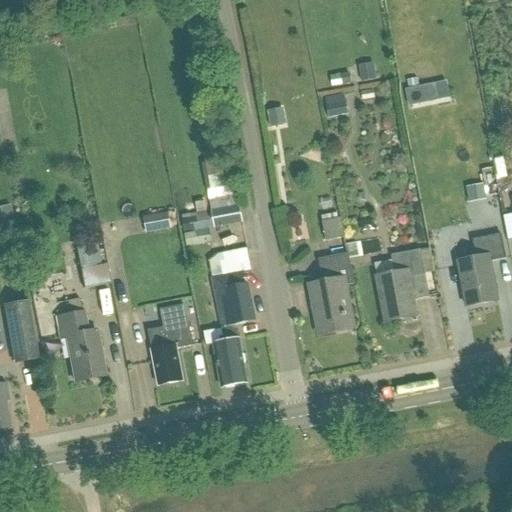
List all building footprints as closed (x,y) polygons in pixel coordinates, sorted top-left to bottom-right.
[(417,80),(407,82),(409,90),(419,88),(417,80)] [(446,83),(426,87),(429,103),(449,99),(446,83)] [(390,84),(374,87),(382,135),(398,132),(390,84)] [(326,107),(329,119),(348,116),(346,103),(326,107)] [(486,185),(469,188),(471,203),(488,200),(486,185)] [(214,229),(242,224),(239,206),(211,211),(214,229)] [(180,216),(183,239),(210,235),(207,212),(180,216)] [(142,232),(166,231),(165,214),(141,215),(142,232)] [(325,242),(345,238),(341,219),(321,223),(325,242)] [(467,308),(498,302),(490,262),(506,259),(501,236),(473,242),(477,259),(458,263),(467,308)] [(377,238),(350,244),(353,256),(379,250),(377,238)] [(77,286),(105,284),(104,264),(96,264),(95,242),(74,243),(77,286)] [(212,280),(244,274),(251,272),(246,250),(219,255),(209,263),(212,280)] [(386,323),(416,317),(409,278),(425,275),(420,252),(392,257),(393,262),(375,265),(378,279),(386,323)] [(320,336),(353,330),(345,287),(354,286),(348,255),(321,260),(326,284),(311,287),(320,336)] [(223,389),(247,384),(236,327),(254,323),(244,274),(212,280),(224,338),(221,339),(222,344),(214,345),(223,389)] [(13,366),(38,361),(27,302),(3,307),(13,366)] [(46,314),(35,316),(39,337),(51,334),(46,314)] [(57,319),(59,334),(61,340),(66,339),(74,383),(104,377),(96,332),(87,334),(83,314),(57,319)] [(148,332),(152,352),(159,387),(182,383),(176,351),(194,347),(189,324),(148,332)]
